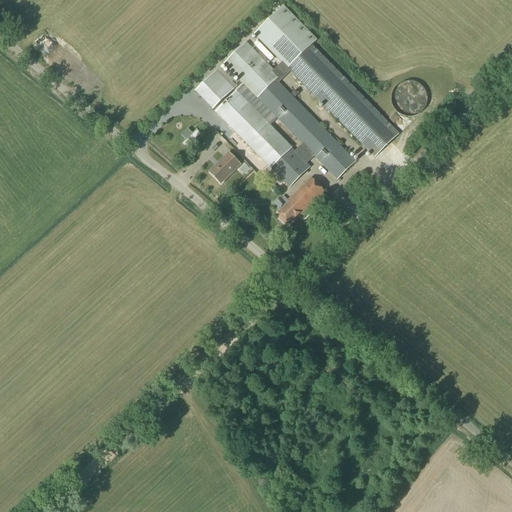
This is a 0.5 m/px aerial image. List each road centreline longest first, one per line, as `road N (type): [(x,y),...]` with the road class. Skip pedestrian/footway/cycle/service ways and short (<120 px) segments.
road 1 (unclassified): [(292,280),(0,37)]
road 2 (track): [(47,511),(292,280)]
road 3 (unclassified): [(292,280),(511,68)]
road 4 (unclassified): [(511,462),(292,280)]
